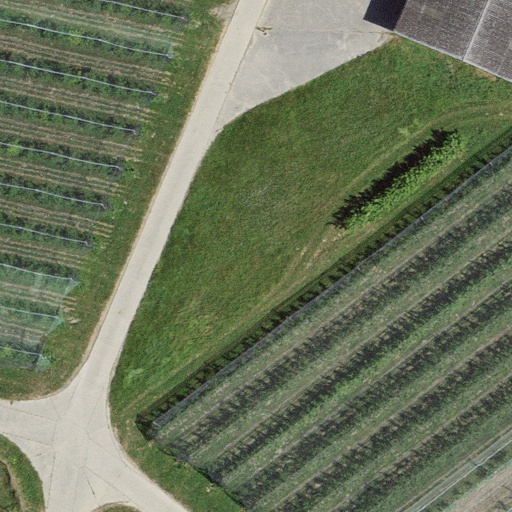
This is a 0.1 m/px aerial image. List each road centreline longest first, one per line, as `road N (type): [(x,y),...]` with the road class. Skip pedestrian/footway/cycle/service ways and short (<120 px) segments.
road 1 (track): [(70,511),(78,456),(252,0)]
road 2 (track): [(154,511),(78,456),(0,435)]
